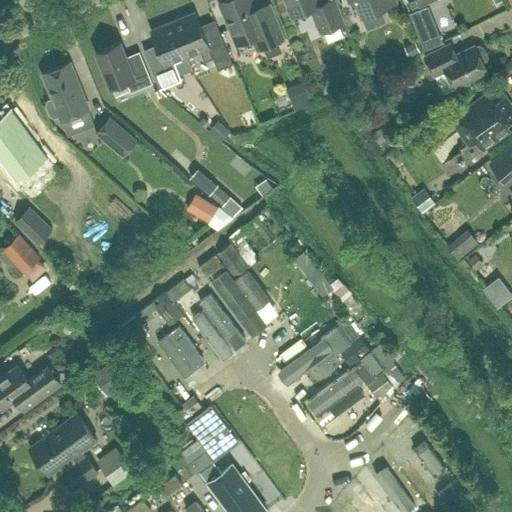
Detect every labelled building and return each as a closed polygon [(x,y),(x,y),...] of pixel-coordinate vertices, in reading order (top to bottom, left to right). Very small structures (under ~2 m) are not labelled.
[(255,8),(251,0),(220,0),(218,1),(235,43),(252,37),(256,48),(283,37),(268,2),(255,8)] [(324,0),(319,2),(318,0),(285,0),(291,14),(309,7),(319,31),(344,21),(335,0),(324,0)] [(349,0),(356,3),(367,28),(387,20),(381,6),(395,0),(394,0),(349,0)] [(437,9),(419,13),(426,46),(444,43),(437,9)] [(172,19),(186,55),(200,50),(204,60),(213,57),(217,68),(232,62),(218,29),(204,34),(194,10),(172,19)] [(173,61),(186,55),(172,19),(150,28),(160,53),(146,58),(157,85),(158,84),(159,88),(181,79),(173,61)] [(128,62),(119,40),(95,50),(109,85),(125,79),(130,90),(151,82),(141,57),(128,62)] [(455,53),(449,42),(423,55),(433,75),(445,69),(454,88),(469,81),(467,79),(486,69),(483,62),(486,61),(487,55),(483,47),(478,45),(475,47),(474,43),(455,53)] [(88,107),(69,61),(41,72),(51,97),(47,99),(45,104),(49,113),(53,116),(58,114),(60,118),(88,107)] [(239,63),(228,67),(234,87),(245,84),(239,63)] [(181,76),(186,87),(201,79),(196,69),(181,76)] [(493,102),(485,92),(455,113),(459,119),(453,122),(468,143),(475,138),(482,148),(509,129),(506,123),(511,118),(511,104),(504,94),(493,102)] [(47,155),(11,107),(0,114),(0,159),(15,179),(47,155)] [(138,138),(110,114),(95,132),(123,155),(138,138)] [(511,144),(490,162),(499,173),(510,164),(511,166),(511,144)] [(230,195),(198,166),(190,176),(222,204),(230,195)] [(436,202),(426,187),(413,195),(423,210),(436,202)] [(217,206),(194,193),(186,208),(208,221),(217,206)] [(40,257),(18,233),(0,249),(0,255),(19,276),(40,257)] [(257,254),(245,238),(235,245),(231,240),(216,251),(235,275),(249,264),(247,261),(257,254)] [(333,286),(307,250),(295,259),(322,294),(333,286)] [(222,262),(215,252),(198,265),(206,275),(222,262)] [(214,289),(196,266),(184,275),(202,298),(214,289)] [(211,276),(252,332),(266,321),(255,306),(269,296),(248,267),(234,278),(225,266),(211,276)] [(190,286),(183,276),(166,289),(173,299),(190,286)] [(165,290),(154,298),(168,317),(180,309),(165,290)] [(208,294),(182,313),(217,360),(242,341),(208,294)] [(272,321),(284,311),(273,298),(261,308),(272,321)] [(158,310),(151,300),(134,313),(142,323),(158,310)] [(359,334),(346,317),(336,324),(348,341),(359,334)] [(200,370),(167,323),(151,334),(185,381),(200,370)] [(291,378),(340,344),(333,334),(284,367),(291,378)] [(369,347),(361,336),(340,352),(348,363),(369,347)] [(393,358),(380,341),(370,348),(383,365),(393,358)] [(383,366),(370,349),(360,357),(372,373),(383,366)] [(129,377),(116,358),(93,374),(106,393),(129,377)] [(369,372),(359,359),(308,396),(324,419),(365,390),(358,380),(369,372)] [(6,371),(0,375),(0,406),(1,408),(15,397),(24,409),(37,399),(60,382),(47,364),(27,379),(17,365),(16,364),(6,371)] [(392,384),(382,371),(365,383),(376,397),(392,384)] [(238,441),(207,403),(184,421),(196,436),(205,429),(224,452),(238,441)] [(96,437),(77,411),(29,446),(48,472),(62,462),(66,468),(61,471),(72,486),(96,469),(85,454),(80,449),(96,437)] [(445,457),(416,417),(401,428),(427,462),(420,467),(429,479),(436,474),(431,467),(445,457)] [(213,459),(199,439),(182,452),(196,471),(213,459)] [(119,451),(104,462),(110,470),(116,478),(131,468),(119,451)] [(399,511),(416,499),(386,458),(368,471),(398,511),(399,511)] [(264,511),(269,509),(229,459),(208,476),(237,511),(264,511)] [(182,482),(174,472),(157,485),(165,495),(182,482)] [(464,488),(456,477),(439,490),(447,500),(464,488)] [(142,511),(149,506),(142,496),(125,509),(127,511),(142,511)] [(175,508),(178,511),(201,511),(190,497),(175,508)] [(375,511),(366,500),(357,507),(360,511),(375,511)]
